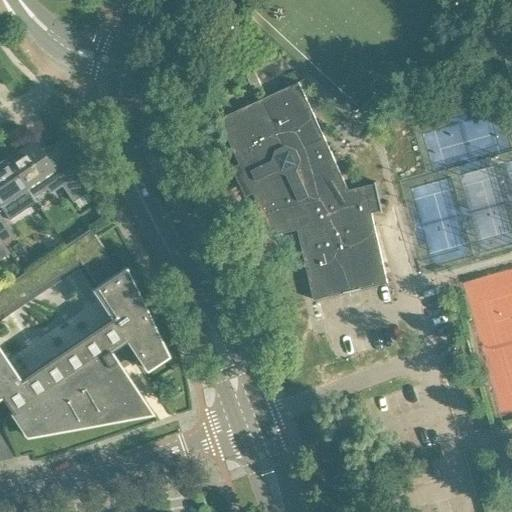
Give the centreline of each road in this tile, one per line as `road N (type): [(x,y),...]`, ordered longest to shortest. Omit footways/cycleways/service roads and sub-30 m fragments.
road 1 (tertiary): [(249,421),(116,141),(120,63)]
road 2 (unclassified): [(0,496),(76,482),(249,421)]
